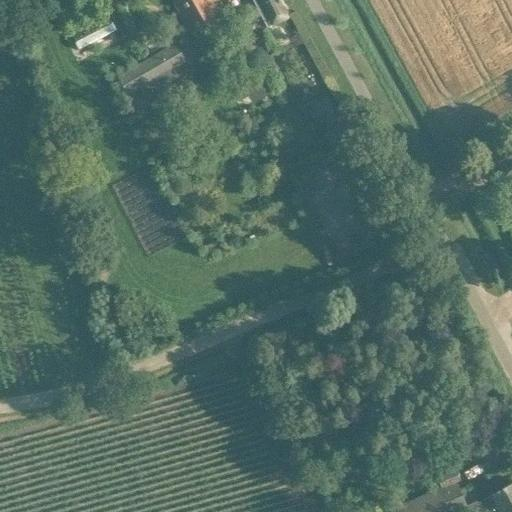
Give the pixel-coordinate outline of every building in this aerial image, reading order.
[(172,0),(192,33),(221,16),(211,0),(172,0)] [(253,0),(267,28),(288,17),(279,0),(253,0)] [(73,42),(81,59),(121,39),(113,22),(73,42)] [(168,48),(117,77),(127,95),(141,87),(149,103),(182,84),(173,68),(186,61),(173,38),(165,43),(168,48)] [(258,66),(237,79),(245,92),(267,80),(258,66)] [(327,97),(311,106),(319,122),(336,113),(327,97)] [(319,131),(319,137),(323,140),(328,138),(329,132),(324,129),(319,131)] [(511,156),(497,164),(509,185),(511,183),(511,156)] [(301,181),(294,185),(299,194),(305,190),(301,181)] [(340,460),(323,467),(335,496),(352,489),(340,460)] [(511,511),(511,483),(488,497),(477,501),(466,505),(456,482),(460,481),(455,468),(436,476),(440,487),(380,511),(511,511)]
